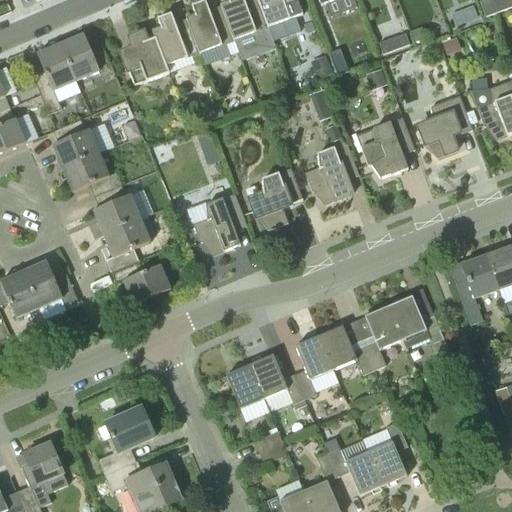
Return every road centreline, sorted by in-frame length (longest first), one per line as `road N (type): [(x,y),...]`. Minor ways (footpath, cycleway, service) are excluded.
road 1 (residential): [(511,208),(156,336)]
road 2 (residential): [(228,511),(156,336)]
road 3 (residential): [(156,336),(0,404)]
